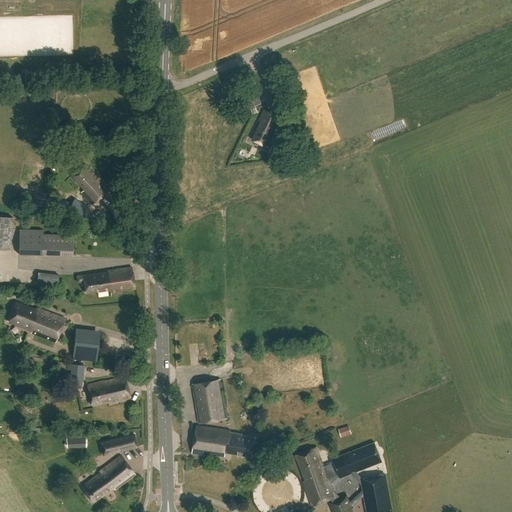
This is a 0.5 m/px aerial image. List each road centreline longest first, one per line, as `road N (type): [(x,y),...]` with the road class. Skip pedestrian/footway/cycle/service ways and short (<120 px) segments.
road 1 (primary): [(167,511),(161,94)]
road 2 (unclassified): [(161,94),(384,0)]
